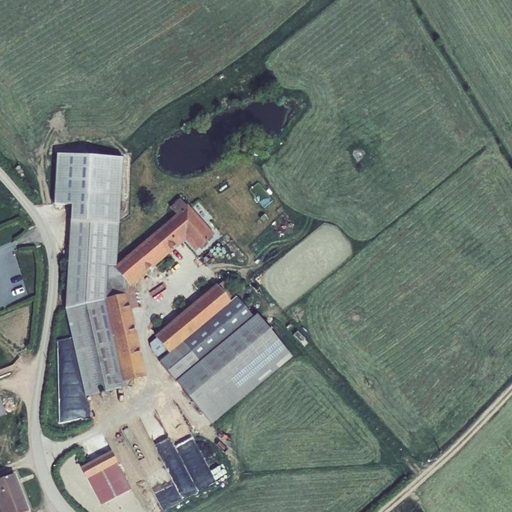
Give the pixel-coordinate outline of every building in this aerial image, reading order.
[(71,204),(66,308),(106,298),(107,277),(121,274),(113,267),(116,264),(122,157),(56,154),(54,203),(71,204)] [(113,267),(121,274),(107,277),(106,298),(66,308),(86,396),(127,386),(125,381),(147,376),(136,330),(135,331),(134,327),(136,327),(132,309),(138,307),(133,284),(148,271),(147,271),(150,268),(151,268),(172,251),(171,249),(175,247),(176,248),(185,240),(195,251),(213,235),(187,206),(186,207),(179,199),(170,208),(176,215),(116,264),(113,267)] [(211,424),(292,357),(256,314),(254,317),(224,280),(218,287),(217,285),(154,336),(156,339),(150,344),(151,351),(160,362),(161,362),(211,424)] [(117,462),(111,452),(82,467),(87,477),(117,462)] [(15,474),(0,478),(0,509),(1,511),(21,511),(27,509),(15,474)]
